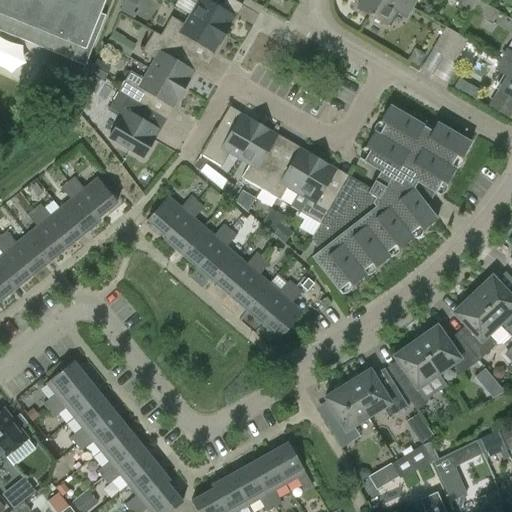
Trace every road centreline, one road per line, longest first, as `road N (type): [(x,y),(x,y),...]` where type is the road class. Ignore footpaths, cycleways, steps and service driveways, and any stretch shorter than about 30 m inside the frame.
road 1 (residential): [(0,364),(71,308),(87,305),(186,423),(218,425),(289,385),(291,370),(431,279),(511,184)]
road 2 (residential): [(386,64),(340,145),(229,82),(186,154)]
road 3 (residential): [(511,137),(386,64)]
